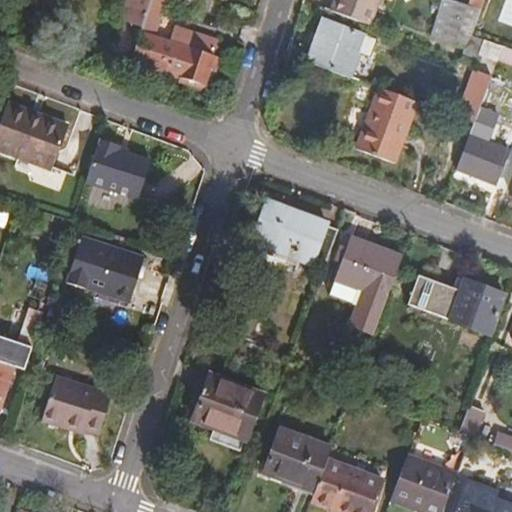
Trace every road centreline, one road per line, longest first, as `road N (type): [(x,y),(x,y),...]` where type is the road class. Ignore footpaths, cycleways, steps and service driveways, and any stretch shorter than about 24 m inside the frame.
road 1 (residential): [(110,506),(126,481),(229,149)]
road 2 (residential): [(229,149),(511,252)]
road 3 (residential): [(0,66),(229,149)]
road 4 (residential): [(229,149),(275,0)]
